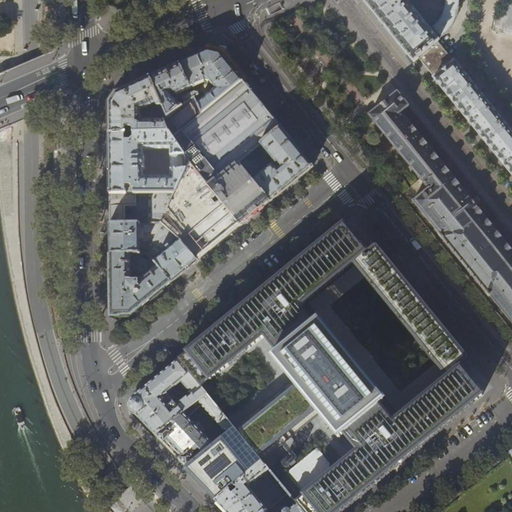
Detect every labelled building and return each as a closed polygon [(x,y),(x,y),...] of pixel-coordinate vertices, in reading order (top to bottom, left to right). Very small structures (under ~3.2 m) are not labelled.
[(383,24),(385,26),(395,40),(414,62),(418,58),(437,42),(438,42),(437,40),(440,38),(443,35),(446,31),(449,27),(452,21),(454,17),(455,11),(456,6),(457,0),(456,0),(363,0),(365,2),(383,24)] [(437,42),(418,58),(422,62),(431,74),(435,78),(454,63),(437,42)] [(193,52),(195,57),(207,52),(206,50),(200,49),(193,52)] [(195,57),(179,64),(190,89),(205,81),(206,82),(207,82),(208,83),(210,82),(216,90),(197,105),(202,115),(243,82),(229,65),(220,54),(207,52),(195,57)] [(233,62),(229,65),(243,82),(246,79),(233,62)] [(454,63),(435,78),(434,79),(449,97),(456,105),(476,131),(509,171),(511,174),(511,133),(455,63),(454,63)] [(164,71),(149,78),(168,119),(194,98),(191,92),(180,98),(181,99),(176,102),(173,97),(190,89),(179,64),(164,71)] [(149,78),(134,84),(115,93),(109,103),(109,135),(169,134),(165,122),(168,119),(149,78)] [(190,164),(209,187),(238,164),(243,159),(261,145),(281,128),(263,106),(246,85),(244,82),(243,82),(202,115),(197,105),(196,101),(194,98),(168,119),(165,122),(169,134),(190,164)] [(194,91),(191,92),(194,98),(196,101),(198,99),(200,96),(198,92),(194,91)] [(511,251),(480,212),(401,114),(409,107),(402,98),(397,93),(390,99),(390,98),(385,102),(386,102),(383,104),(381,106),(380,106),(376,109),(376,110),(369,116),(428,189),(414,201),(412,203),(414,205),(415,204),(441,236),(440,237),(442,239),(443,239),(488,294),(487,294),(489,297),(490,297),(511,323),(511,251)] [(289,139),(281,128),(261,145),(276,164),(277,163),(278,163),(282,168),(278,171),(276,169),(276,167),(274,165),(253,182),(269,203),(313,167),(289,139)] [(110,207),(125,207),(136,207),(136,210),(149,210),(168,210),(190,164),(169,134),(109,135),(109,174),(110,207)] [(218,244),(240,226),(224,206),(216,197),(209,187),(190,164),(168,210),(161,224),(176,239),(179,243),(197,262),(218,244)] [(242,169),(238,164),(209,187),(216,197),(220,193),(228,202),(224,206),(240,226),(261,209),(269,203),(253,182),(242,169)] [(125,207),(110,207),(110,219),(110,225),(126,224),(125,207)] [(161,224),(168,210),(149,210),(149,224),(161,224)] [(110,232),(110,255),(134,254),(147,254),(153,242),(143,242),(143,237),(140,237),(139,230),(143,230),(143,224),(126,224),(110,225),(110,232)] [(183,273),(197,262),(179,243),(171,249),(169,247),(165,250),(167,252),(156,261),(153,257),(176,239),(161,224),(158,231),(153,242),(147,254),(157,266),(171,283),(183,273)] [(264,292),(261,294),(259,296),(256,299),(255,298),(254,298),(255,299),(251,302),(251,301),(250,302),(251,303),(247,306),(246,305),(245,305),(246,307),(243,309),(242,309),(241,309),(242,310),(238,313),(237,312),(236,313),(237,315),(233,317),(232,317),(232,318),(229,321),(228,320),(227,321),(228,322),(226,323),(224,324),(223,324),(224,325),(220,328),(219,327),(219,328),(219,329),(216,332),(215,331),(214,331),(215,332),(211,335),(211,334),(210,335),(211,336),(207,339),(206,338),(205,338),(206,339),(203,342),(202,341),(201,342),(202,343),(198,346),(198,345),(197,346),(197,347),(194,350),(193,349),(192,349),(193,350),(191,352),(190,353),(189,352),(188,353),(189,354),(185,357),(181,360),(180,359),(179,360),(180,360),(179,361),(201,388),(211,380),(211,379),(214,376),(215,377),(216,376),(215,375),(219,373),(220,372),(223,369),(225,368),(224,368),(228,365),(228,366),(229,365),(228,364),(232,362),(233,361),(236,358),(236,359),(237,358),(237,357),(240,355),(241,355),(242,354),(241,354),(245,351),(246,351),(246,350),(249,347),(250,348),(251,347),(250,347),(255,343),(258,340),(259,340),(260,339),(263,336),(263,337),(264,336),(267,340),(266,340),(267,341),(268,341),(271,344),(270,345),(271,345),(274,348),(273,349),(274,350),(275,349),(278,353),(277,353),(277,354),(274,356),(273,357),(272,358),(273,359),(273,358),(277,363),(276,363),(277,364),(278,364),(281,368),(280,368),(281,369),(281,368),(284,372),(283,372),(284,373),(285,373),(288,376),(287,377),(288,378),(288,377),(291,381),(290,381),(291,382),(292,382),(295,385),(294,386),(295,387),(296,386),(298,389),(298,390),(298,391),(299,390),(302,394),(301,395),(302,395),(303,395),(304,397),(305,398),(305,399),(305,400),(306,399),(309,403),(308,404),(309,404),(310,404),(312,407),(312,408),(313,408),(316,411),(315,412),(316,413),(317,412),(320,416),(319,417),(320,417),(323,420),(322,421),(323,422),(324,421),(327,425),(326,425),(327,426),(330,429),(329,429),(330,430),(331,430),(334,433),(333,434),(334,435),(334,434),(337,438),(337,439),(338,438),(339,439),(340,439),(339,438),(342,435),(343,436),(344,435),(347,439),(346,439),(347,440),(347,439),(350,443),(350,444),(351,444),(354,447),(353,448),(354,449),(355,448),(357,452),(357,453),(354,456),(353,455),(352,456),(352,457),(348,460),(347,460),(347,461),(344,464),(344,463),(343,464),(344,464),(340,467),(339,467),(339,468),(335,471),(335,470),(334,471),(335,471),(331,475),(331,474),(330,475),(327,478),(326,477),(326,478),(326,479),(322,481),(321,482),(322,482),(318,485),(318,484),(317,485),(317,486),(314,489),(313,488),(312,489),(313,490),(309,492),(308,492),(309,493),(305,496),(305,495),(304,496),(295,503),(302,511),(340,511),(344,509),(345,508),(344,508),(348,505),(348,506),(349,505),(354,501),(353,501),(357,498),(357,499),(358,498),(358,497),(361,495),(362,495),(362,494),(366,491),(367,491),(366,490),(370,487),(370,488),(371,487),(374,484),(375,484),(377,483),(376,482),(380,480),(381,479),(380,479),(384,476),(385,476),(385,475),(389,472),(389,473),(390,472),(389,472),(393,469),(394,468),(403,461),(402,461),(404,459),(406,458),(406,459),(407,458),(407,457),(410,455),(411,455),(411,454),(415,451),(416,451),(416,450),(419,447),(420,448),(421,446),(425,443),(426,443),(425,442),(429,439),(429,440),(430,439),(433,436),(434,436),(434,435),(438,432),(438,433),(439,432),(438,432),(442,429),(443,428),(446,425),(447,426),(448,425),(447,425),(451,422),(452,421),(455,418),(455,419),(456,418),(456,417),(460,415),(461,414),(460,414),(464,411),(465,411),(465,410),(468,407),(469,408),(469,407),(470,406),(473,404),(474,404),(473,403),(477,400),(477,401),(478,400),(483,395),(461,370),(460,369),(459,370),(460,371),(456,373),(455,373),(455,374),(452,377),(451,376),(450,377),(451,378),(448,380),(447,380),(446,381),(447,381),(443,384),(443,383),(442,384),(442,385),(439,387),(438,387),(437,388),(438,388),(434,391),(433,391),(434,392),(430,395),(430,394),(429,395),(429,396),(426,399),(425,398),(424,399),(425,399),(422,402),(421,401),(420,402),(421,403),(417,406),(417,405),(416,406),(413,409),(412,408),(411,409),(412,410),(408,413),(408,412),(407,413),(408,413),(404,416),(403,416),(403,417),(400,420),(399,419),(397,421),(398,422),(395,425),(394,424),(393,424),(392,424),(389,421),(390,420),(389,419),(388,420),(386,417),(386,416),(386,415),(385,416),(382,412),(383,412),(382,411),(378,407),(379,407),(378,406),(382,403),(383,403),(383,402),(383,401),(383,400),(382,401),(379,397),(380,397),(379,396),(379,397),(376,393),(376,392),(376,391),(375,392),(372,389),(373,388),(372,387),(372,388),(369,384),(370,384),(370,383),(374,379),(355,356),(338,335),(333,338),(332,338),(329,335),(330,334),(329,334),(328,334),(326,331),(326,330),(326,329),(325,330),(322,327),(323,326),(322,325),(321,326),(319,322),(319,321),(318,321),(317,321),(316,321),(317,322),(313,325),(313,324),(312,325),(309,321),(310,320),(309,319),(308,320),(305,316),(306,316),(305,315),(305,316),(302,312),(303,312),(302,311),(301,311),(299,308),(300,308),(299,307),(302,304),(303,304),(305,303),(304,302),(307,300),(308,300),(309,299),(312,296),(312,297),(313,296),(313,295),(316,293),(317,293),(318,292),(317,292),(320,289),(321,290),(322,289),(321,288),(325,285),(325,286),(326,285),(326,284),(329,282),(329,283),(330,282),(330,281),(334,278),(334,279),(335,278),(334,277),(338,275),(339,275),(338,274),(342,271),(343,272),(344,271),(343,270),(346,268),(347,268),(348,267),(347,267),(351,264),(351,265),(353,264),(352,263),(354,262),(355,260),(356,261),(357,260),(356,259),(360,257),(361,257),(361,256),(364,253),(365,254),(365,253),(366,252),(365,251),(354,238),(345,226),(344,225),(343,226),(343,225),(342,226),(343,227),(339,230),(338,229),(338,230),(339,231),(335,234),(334,233),(333,233),(334,234),(331,237),(330,236),(329,237),(330,238),(328,239),(326,241),(326,240),(325,241),(322,244),(321,243),(320,244),(321,245),(318,248),(317,247),(316,248),(317,249),(313,252),(312,250),(312,251),(312,252),(309,255),(308,254),(307,255),(308,256),(305,259),(304,258),(303,258),(304,259),(300,262),(299,261),(298,262),(299,263),(296,266),(295,265),(294,266),(295,266),(292,269),(291,268),(290,269),(291,270),(287,273),(286,272),(286,273),(286,274),(283,276),(282,275),(280,277),(281,278),(278,281),(277,280),(276,281),(277,282),(275,283),(273,284),(272,283),(272,284),(272,285),(271,286),(269,288),(268,287),(267,288),(268,289),(264,292),(264,291),(263,291),(264,292)] [(416,302),(375,250),(355,266),(397,317),(446,375),(466,359),(416,302)] [(148,302),(171,283),(157,266),(139,281),(139,276),(134,276),(134,254),(110,255),(111,283),(111,293),(111,317),(120,317),(120,315),(131,316),(148,302)] [(137,415),(137,416),(144,424),(156,436),(207,395),(201,388),(179,361),(145,388),(132,399),(133,400),(131,402),(130,404),(130,407),(131,409),(132,412),(134,414),(137,415)] [(282,387),(234,428),(262,463),(315,417),(287,384),(282,387)] [(184,469),(186,467),(213,445),(187,418),(202,406),(226,435),(234,428),(207,395),(156,436),(154,438),(169,455),(184,469)] [(186,467),(184,469),(198,484),(215,502),(229,491),(235,486),(262,463),(234,428),(226,435),(213,445),(186,467)] [(265,511),(269,509),(272,507),(267,500),(262,504),(248,487),(250,486),(253,488),(258,483),(256,481),(262,477),(264,479),(271,473),(262,463),(235,486),(238,490),(232,495),(229,491),(215,502),(224,511),(265,511)] [(302,511),(295,503),(288,494),(272,507),(269,509),(271,511),(272,511),(282,504),(287,510),(284,511),(302,511)]
